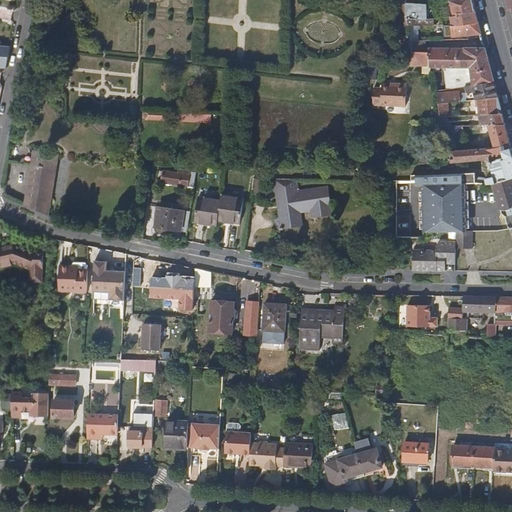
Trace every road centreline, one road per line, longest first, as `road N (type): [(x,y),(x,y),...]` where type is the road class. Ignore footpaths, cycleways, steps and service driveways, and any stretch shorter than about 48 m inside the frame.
road 1 (residential): [(511,290),(325,287),(54,233),(0,207)]
road 2 (residential): [(192,499),(401,511)]
road 3 (residential): [(0,468),(149,472),(192,499)]
road 4 (residential): [(30,0),(0,149)]
